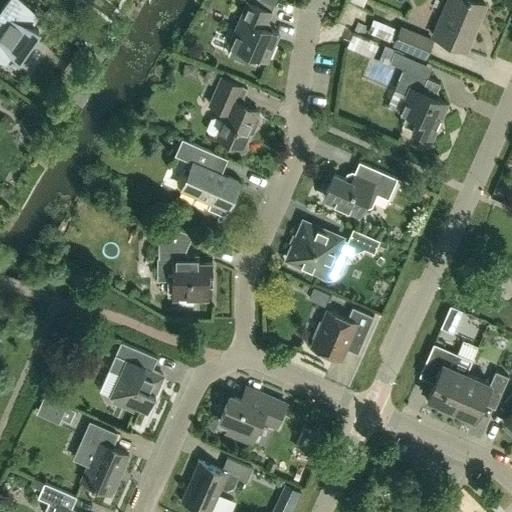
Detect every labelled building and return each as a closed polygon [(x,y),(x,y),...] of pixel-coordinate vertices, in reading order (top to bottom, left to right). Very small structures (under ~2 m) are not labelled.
[(0,60),(5,62),(12,53),(18,59),(39,30),(31,26),(38,17),(21,0),(7,0),(0,11),(0,60)] [(466,50),(485,3),(476,0),(447,0),(433,36),(466,50)] [(247,1),(235,28),(229,44),(233,45),(229,54),(249,63),(253,54),(267,60),(279,33),(271,29),(270,29),(267,28),(265,24),(271,11),(247,1)] [(432,40),(401,27),(394,43),(425,57),(432,40)] [(403,54),(394,51),(390,62),(398,65),(403,54)] [(399,110),(406,113),(401,124),(432,138),(447,102),(431,95),(434,89),(436,91),(440,83),(427,77),(426,78),(404,68),(395,89),(406,94),(399,110)] [(260,118),(256,113),(258,110),(241,102),(247,88),(222,77),(210,105),(226,112),(223,120),(215,117),(210,118),(206,128),(208,132),(216,136),(241,148),(247,133),(253,134),(260,118)] [(209,168),(214,157),(216,152),(182,137),(175,153),(193,161),(181,188),(211,201),(208,208),(225,216),(239,181),(209,168)] [(388,198),(397,178),(359,161),(354,173),(352,172),(348,173),(346,178),(334,173),(323,198),(359,214),(361,210),(372,206),(377,194),(388,198)] [(212,280),(213,262),(196,262),(196,256),(188,255),(186,255),(186,250),(193,234),(161,220),(153,237),(158,239),(158,257),(157,257),(157,280),(172,280),(172,296),(179,296),(179,306),(196,306),(196,296),(209,296),(209,280),(212,280)] [(347,240),(340,237),(304,221),(288,258),(332,277),(334,277),(336,276),(338,275),(340,273),(341,271),(349,254),(364,249),(374,253),(380,240),(353,228),(347,240)] [(452,332),(457,321),(462,310),(450,304),(441,327),(452,332)] [(363,340),(371,321),(374,316),(352,307),(347,318),(328,309),(312,346),(340,358),(350,334),(363,340)] [(472,338),(466,351),(479,357),(484,344),(472,338)] [(147,412),(163,375),(152,370),(157,357),(121,341),(108,369),(120,374),(111,395),(115,397),(113,401),(134,410),(136,406),(147,412)] [(441,403),(451,407),(466,373),(453,367),(459,354),(433,343),(419,375),(428,379),(433,373),(437,375),(427,397),(429,398),(427,401),(440,407),(441,403)] [(495,370),(490,383),(466,373),(451,407),(461,412),(459,415),(471,420),(473,417),(475,418),(484,396),(497,402),(508,376),(495,370)] [(286,404),(260,392),(245,385),(239,399),(230,395),(220,419),(235,426),(232,432),(252,441),(261,419),(277,426),(286,404)] [(511,391),(509,394),(503,401),(511,409),(511,411),(503,421),(511,430),(511,391)] [(111,494),(129,453),(111,446),(117,433),(91,422),(83,439),(97,445),(81,481),(111,494)] [(234,486),(238,477),(247,481),(253,468),(227,456),(221,469),(198,459),(180,500),(207,511),(209,511),(220,488),(225,490),(234,486)] [(75,496),(44,482),(37,479),(34,486),(41,489),(38,497),(48,502),(44,511),(74,511),(69,510),(75,496)] [(433,511),(430,509),(424,502),(428,497),(413,483),(402,493),(411,502),(401,511),(433,511)]
